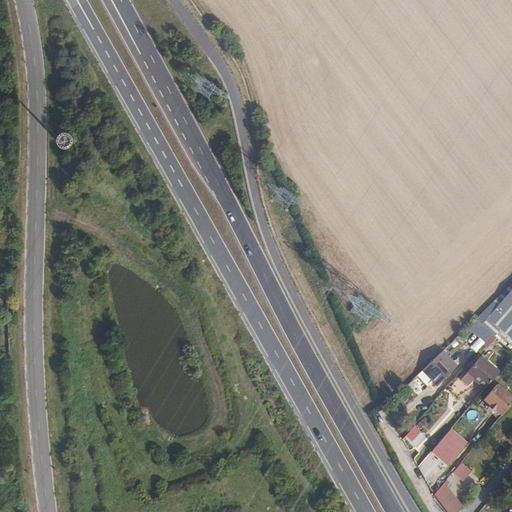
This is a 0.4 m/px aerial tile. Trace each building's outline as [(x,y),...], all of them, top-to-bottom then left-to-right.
[(511,283),(488,307),(494,313),(489,318),(496,324),(503,317),(511,325),(511,283)] [(479,341),(488,332),(480,325),(471,334),(479,341)] [(439,354),(427,365),(441,381),(454,369),(439,354)] [(465,377),(483,392),(498,374),(479,359),(465,377)] [(492,391),(510,406),(511,403),(511,391),(500,381),(492,391)] [(416,424),(405,437),(415,445),(426,432),(416,424)] [(453,426),(434,449),(450,463),(470,440),(453,426)] [(474,468),(465,459),(456,470),(465,478),(474,468)] [(447,480),(437,491),(450,511),(457,511),(464,504),(447,480)]
